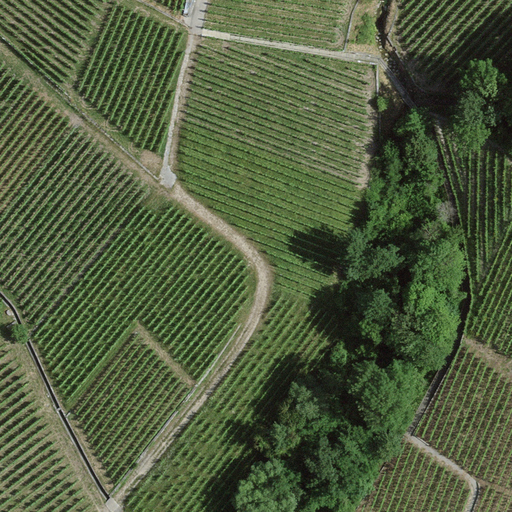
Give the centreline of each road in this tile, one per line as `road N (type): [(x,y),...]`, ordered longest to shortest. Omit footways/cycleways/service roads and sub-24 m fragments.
road 1 (track): [(113,511),(261,302),(259,270),(240,242),(165,186),(194,30)]
road 2 (track): [(0,44),(107,148),(165,186)]
